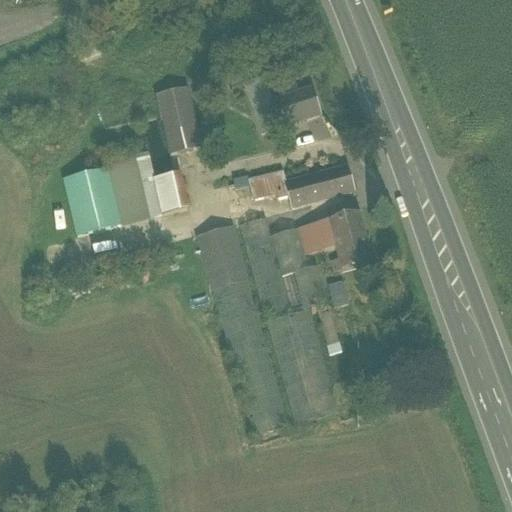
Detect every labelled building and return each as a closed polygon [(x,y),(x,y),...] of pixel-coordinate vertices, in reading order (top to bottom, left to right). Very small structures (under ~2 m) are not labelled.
[(188,92),(157,99),(162,119),(173,169),(187,166),(188,169),(205,165),(188,92)] [(311,92),(253,112),(261,138),(320,118),(311,92)] [(154,183),(175,178),(173,169),(162,119),(140,124),(154,183)] [(133,168),(108,174),(121,229),(146,223),(133,168)] [(347,171),(286,187),(288,201),(291,213),(353,196),(347,171)] [(108,174),(64,185),(77,239),(121,229),(108,174)] [(283,176),(249,184),(253,204),(275,200),(276,204),(288,201),(286,187),(283,176)] [(175,178),(154,183),(162,219),(188,213),(179,178),(175,178)] [(359,217),(298,234),(304,259),(305,259),(335,251),(335,249),(366,241),(359,217)] [(289,429),(229,220),(194,230),(253,439),(289,429)] [(305,316),(293,319),(272,241),(266,222),(239,230),(294,428),(339,415),(310,315),(305,316)] [(298,234),(272,241),(293,319),(305,316),(294,278),(309,273),(305,259),(304,259),(298,234)] [(366,241),(335,249),(335,251),(342,275),(373,267),(366,241)] [(309,273),(294,278),(305,316),(310,315),(317,313),(328,310),(317,271),(309,273)] [(328,310),(317,313),(330,360),(341,356),(328,310)]
